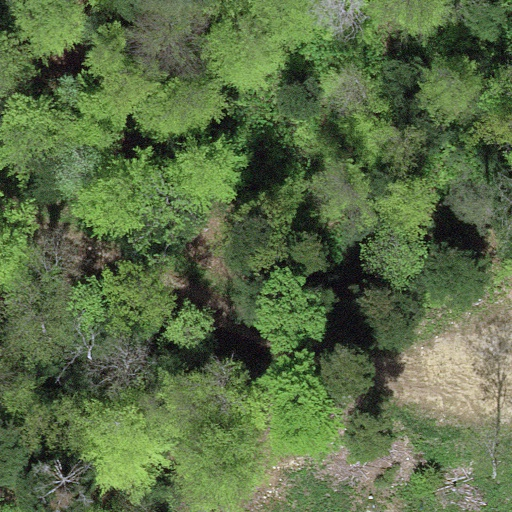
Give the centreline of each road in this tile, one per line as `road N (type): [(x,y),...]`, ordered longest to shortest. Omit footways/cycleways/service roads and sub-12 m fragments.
road 1 (track): [(0,214),(406,390),(450,398)]
road 2 (track): [(8,511),(253,456),(450,398)]
